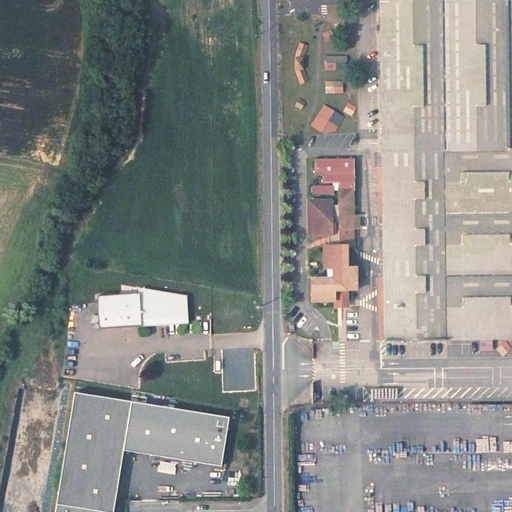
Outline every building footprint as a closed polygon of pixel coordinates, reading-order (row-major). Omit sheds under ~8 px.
[(511,0),(379,0),(384,343),(445,342),(445,340),(511,338),(511,0)] [(305,56),(305,44),(296,43),(296,55),(305,56)] [(323,55),(323,67),(344,67),(345,56),(323,55)] [(324,93),(341,93),(341,81),(324,81),(324,93)] [(342,112),(352,116),(356,106),(346,102),(342,112)] [(330,138),(343,117),(323,104),(310,125),(330,138)] [(330,201),(308,201),(309,236),(328,236),(328,245),(322,245),(322,270),(324,270),(324,279),(311,279),(312,302),(347,301),(347,291),(355,290),(355,268),(346,267),(346,244),(339,244),(339,229),(357,229),(357,215),(352,215),(352,190),(339,191),(339,207),(330,207),(330,201)] [(136,294),(94,297),(95,330),(138,328),(138,325),(180,322),(184,298),(136,289),(136,294)] [(500,356),(511,350),(505,340),(495,347),(500,356)] [(223,391),(256,389),(254,347),(221,349),(223,391)] [(132,401),(74,390),(54,511),(113,511),(124,451),(132,401)] [(218,467),(227,417),(132,401),(124,451),(218,467)] [(457,451),(457,435),(421,435),(421,451),(457,451)] [(458,437),(459,452),(484,450),(483,435),(458,437)] [(511,452),(511,435),(489,437),(490,454),(511,452)]
